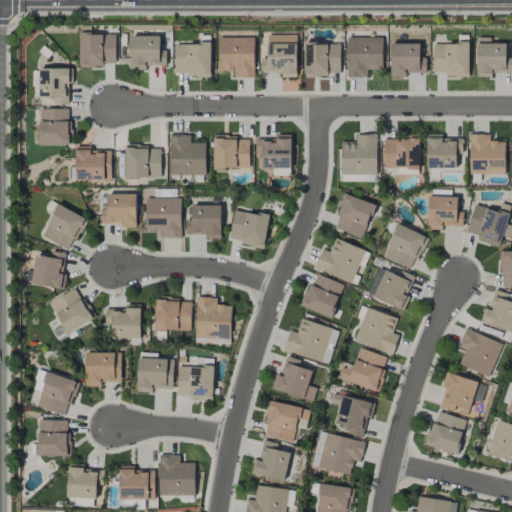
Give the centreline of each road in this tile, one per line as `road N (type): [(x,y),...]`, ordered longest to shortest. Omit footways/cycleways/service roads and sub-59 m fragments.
road 1 (residential): [(321,109),(317,198),(251,368),(218,511)]
road 2 (residential): [(115,108),(511,108)]
road 3 (residential): [(459,282),(410,399),(385,511)]
road 4 (residential): [(114,266),(201,267),(280,289)]
road 5 (residential): [(113,427),(197,428),(233,441)]
